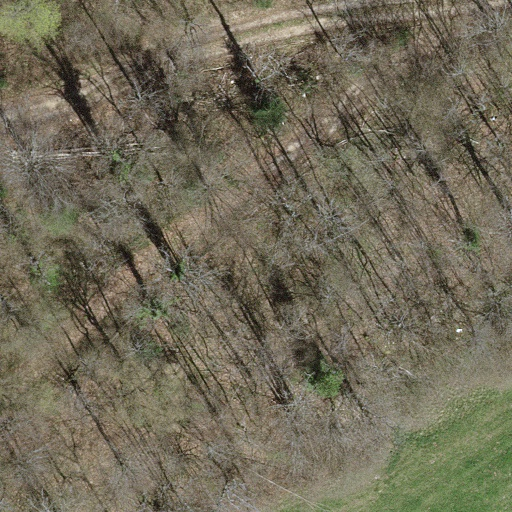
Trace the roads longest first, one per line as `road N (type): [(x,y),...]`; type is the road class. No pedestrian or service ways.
road 1 (track): [(490,0),(0,145)]
road 2 (track): [(321,46),(0,339)]
